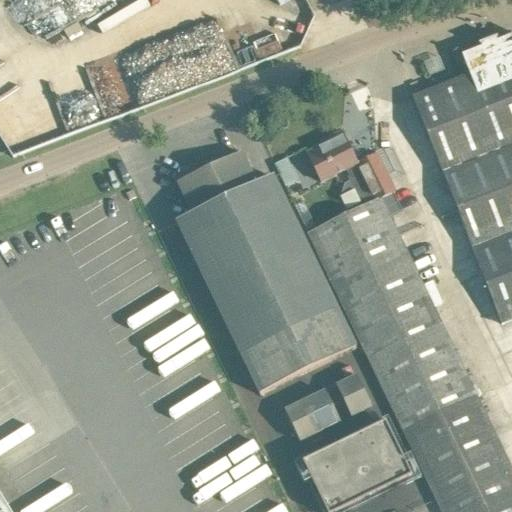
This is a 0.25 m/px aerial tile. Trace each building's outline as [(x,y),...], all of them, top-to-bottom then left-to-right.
[(413,98),(502,326),(511,321),(511,37),(498,43),(497,40),(498,40),(498,39),(479,46),(480,47),(481,47),(482,49),(462,57),(470,76),(413,98)] [(330,143),(307,154),(321,183),(346,171),(350,178),(347,179),(349,183),(345,185),(340,199),(349,215),(381,200),(393,194),(395,193),(377,156),(358,165),(342,132),(328,139),(330,143)] [(178,183),(193,216),(177,223),(178,225),(260,396),(293,381),(357,350),(274,178),(257,186),(242,153),(178,183)] [(393,194),(381,200),(349,215),(308,235),(441,511),(511,511),(511,472),(389,219),(402,213),(393,194)] [(323,393),(285,411),(301,444),(340,425),(333,411),(344,406),(351,419),(373,408),(357,376),(337,386),(335,382),(322,389),(323,393)] [(304,463),(327,511),(342,511),(413,479),(387,424),(304,463)] [(0,511),(11,511),(0,494),(0,511)]
